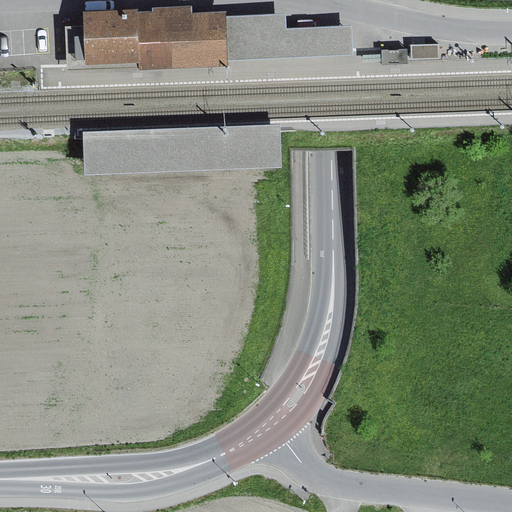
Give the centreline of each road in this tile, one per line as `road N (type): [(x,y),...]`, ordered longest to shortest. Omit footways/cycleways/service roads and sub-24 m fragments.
road 1 (tertiary): [(270,426),(311,372),(327,325),(334,254),(322,0)]
road 2 (tertiary): [(0,480),(168,472),(221,455),(270,426)]
road 3 (residential): [(270,426),(329,483),(511,507)]
road 4 (residential): [(511,30),(476,31),(338,0)]
